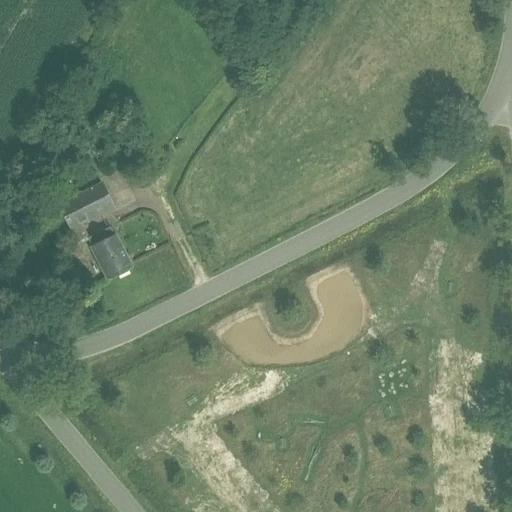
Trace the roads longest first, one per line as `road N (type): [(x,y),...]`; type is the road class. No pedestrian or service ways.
road 1 (tertiary): [(0,356),(103,343),(395,194),(435,171),(511,89)]
road 2 (unclassified): [(130,511),(0,356)]
